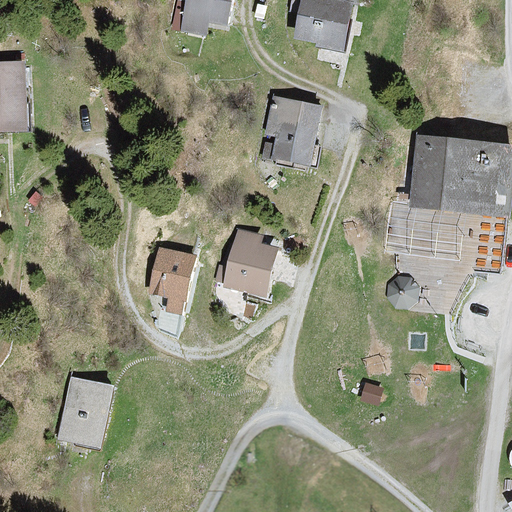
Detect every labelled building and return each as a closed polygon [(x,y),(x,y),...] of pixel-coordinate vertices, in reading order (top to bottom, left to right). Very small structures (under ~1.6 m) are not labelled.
[(239,0),(190,0),(183,35),(209,40),(212,27),(232,31),(239,0)] [(326,0),(294,0),(291,13),(302,16),(296,44),(348,55),(358,7),(327,1),(326,0)] [(28,64),(0,66),(0,137),(33,135),(28,64)] [(326,110),(274,99),(265,138),(278,140),(273,161),(313,170),(326,110)] [(511,149),(420,140),(412,211),(511,221),(511,149)] [(267,238),(238,231),(224,289),(270,300),(282,253),(264,248),(267,238)] [(202,262),(161,252),(151,298),(170,303),(168,314),(185,317),(188,307),(192,308),(202,262)] [(119,391),(72,382),(60,443),(107,452),(119,391)] [(384,391),(367,385),(361,401),(379,407),(384,391)]
